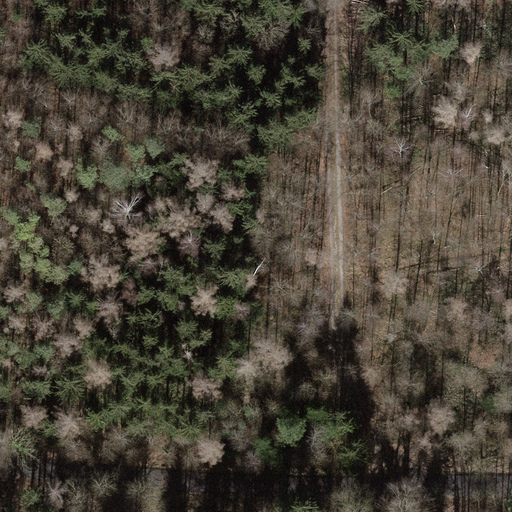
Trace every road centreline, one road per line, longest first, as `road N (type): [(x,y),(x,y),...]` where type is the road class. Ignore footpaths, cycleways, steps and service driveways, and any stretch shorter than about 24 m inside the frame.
road 1 (track): [(332,0),(341,384),(366,434),(430,487)]
road 2 (track): [(0,461),(230,482),(511,485)]
